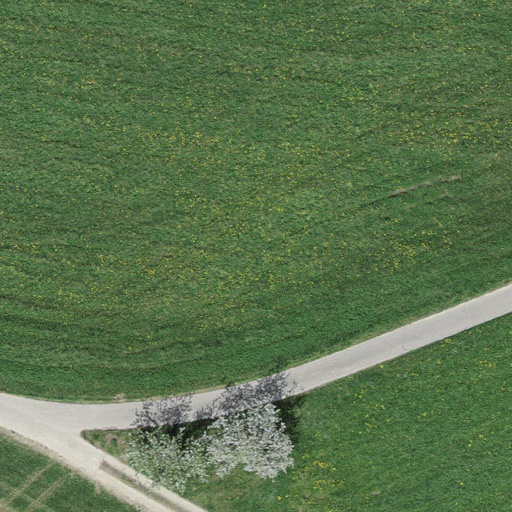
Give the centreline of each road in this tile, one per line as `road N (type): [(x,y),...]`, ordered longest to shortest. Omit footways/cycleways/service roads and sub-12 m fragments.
road 1 (unclassified): [(0,407),(34,419),(224,402),(511,295)]
road 2 (track): [(177,511),(34,419)]
